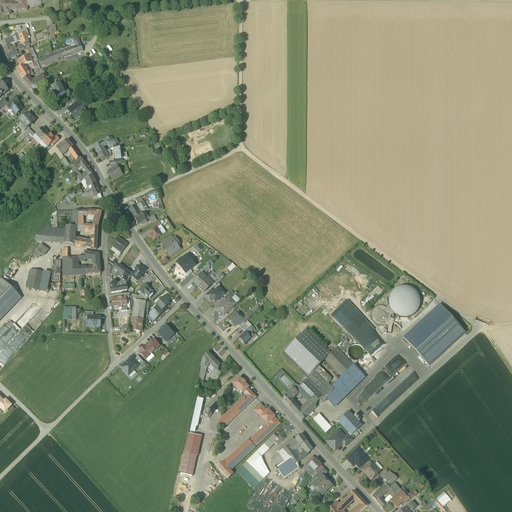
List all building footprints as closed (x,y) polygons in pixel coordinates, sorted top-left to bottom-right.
[(16,0),(16,3),(16,11),(27,11),(27,6),(27,0),(16,0)] [(2,2),(0,2),(0,14),(9,15),(10,10),(16,11),(16,3),(2,2)] [(19,36),(1,43),(3,48),(10,45),(14,44),(21,41),(20,40),(19,36)] [(10,45),(3,48),(5,55),(8,60),(18,55),(15,49),(12,50),(11,49),(10,45)] [(61,52),(63,58),(64,59),(83,52),(81,45),(76,47),(61,52)] [(61,51),(39,60),(42,67),(45,65),(63,58),(61,52),(61,51)] [(28,57),(18,62),(20,68),(25,66),(30,64),(33,63),(31,58),(30,56),(28,57)] [(85,58),(77,60),(80,67),(87,64),(85,58)] [(20,68),(16,70),(22,80),(28,77),(29,77),(29,76),(26,69),(25,66),(20,68)] [(35,85),(30,88),(33,91),(46,84),(54,80),(55,79),(54,77),(46,81),(40,71),(35,73),(39,79),(41,82),(35,85)] [(33,82),(28,77),(22,80),(30,88),(35,85),(33,82)] [(50,82),(46,84),(50,92),(53,91),(52,88),(52,89),(51,88),(57,85),(54,80),(50,82)] [(0,97),(1,97),(0,96),(3,94),(4,94),(8,90),(5,87),(6,86),(3,83),(3,84),(1,81),(0,81),(0,97)] [(76,83),(71,85),(75,93),(79,91),(77,86),(76,83)] [(57,85),(51,88),(52,89),(52,88),(53,91),(56,98),(65,94),(64,94),(60,85),(60,84),(57,85)] [(18,102),(15,98),(6,106),(6,107),(6,108),(6,109),(7,109),(7,110),(8,109),(9,109),(10,109),(15,115),(22,109),(17,103),(18,102)] [(75,105),(68,110),(74,118),(81,114),(83,117),(87,114),(79,103),(79,102),(75,105)] [(35,120),(28,112),(19,121),(26,128),(35,120)] [(48,134),(42,127),(36,134),(42,140),(48,134)] [(29,129),(22,135),(24,138),(26,137),(32,131),(29,129)] [(32,131),(26,137),(29,141),(35,135),(32,131)] [(48,134),(42,140),(48,146),(51,144),(55,139),(54,138),(49,133),(48,134)] [(59,140),(56,136),(54,138),(55,139),(51,144),(53,146),(59,140)] [(111,138),(105,139),(108,145),(111,149),(117,148),(111,138)] [(73,147),(67,140),(62,143),(61,144),(67,151),(69,150),(71,153),(75,150),(73,147)] [(101,143),(94,147),(98,154),(105,150),(103,147),(102,145),(101,143)] [(59,145),(56,148),(62,155),(67,151),(61,144),(59,145)] [(80,157),(75,150),(71,153),(76,160),(80,157)] [(105,150),(98,154),(102,161),(105,159),(106,161),(107,160),(107,159),(109,157),(105,150)] [(80,157),(72,165),(75,169),(81,164),(83,167),(86,165),(85,163),(80,157)] [(69,165),(64,158),(61,161),(65,167),(69,165)] [(83,167),(83,168),(86,173),(82,177),(84,179),(84,178),(91,172),(86,165),(83,167)] [(111,170),(108,172),(112,179),(121,174),(117,167),(111,170)] [(92,175),(85,179),(86,182),(86,183),(88,187),(95,183),(92,175)] [(100,194),(95,183),(88,187),(91,193),(87,194),(87,193),(82,195),(82,193),(77,194),(78,196),(81,195),(82,199),(100,194)] [(74,195),(71,191),(71,192),(67,195),(71,200),(76,197),(74,195)] [(136,206),(129,210),(134,218),(140,213),(136,206)] [(88,211),(73,211),(73,227),(76,227),(82,226),(82,225),(83,225),(82,215),(88,215),(88,211)] [(101,212),(88,211),(88,215),(88,216),(95,217),(93,226),(98,226),(101,212)] [(144,211),(141,213),(146,220),(149,218),(144,211)] [(146,220),(141,213),(140,213),(134,218),(138,225),(141,223),(142,224),(146,222),(146,220)] [(93,226),(86,225),(85,231),(92,232),(91,241),(97,242),(98,226),(93,226)] [(73,227),(66,226),(65,230),(64,243),(74,245),(75,238),(76,230),(76,227),(73,227)] [(53,228),(45,228),(36,237),(36,241),(64,243),(65,230),(57,229),(53,228)] [(154,229),(148,233),(151,238),(152,237),(154,240),(161,235),(156,228),(154,229)] [(91,242),(75,238),(74,245),(96,249),(97,242),(91,241),(91,242)] [(127,244),(119,238),(113,246),(113,247),(121,253),(127,244)] [(169,242),(164,245),(164,246),(168,252),(167,253),(169,256),(180,250),(173,239),(169,242)] [(47,249),(40,245),(35,251),(42,255),(47,249)] [(195,266),(186,256),(177,264),(186,274),(195,266)] [(77,257),(67,258),(67,276),(78,275),(78,267),(77,257)] [(94,259),(93,263),(93,268),(86,269),(87,275),(100,274),(99,259),(94,259)] [(228,260),(223,265),(231,272),(236,267),(228,260)] [(115,269),(108,264),(108,265),(106,277),(110,278),(113,275),(116,278),(117,276),(119,273),(118,272),(117,274),(113,271),(115,269)] [(126,271),(118,265),(115,269),(113,271),(117,274),(118,272),(119,273),(117,276),(121,279),(122,277),(123,276),(126,271)] [(206,266),(201,271),(204,274),(209,269),(206,266)] [(84,267),(78,267),(78,275),(87,275),(86,269),(84,269),(84,267)] [(141,269),(138,267),(135,271),(136,271),(134,273),(133,272),(131,275),(130,276),(137,281),(141,276),(143,273),(144,271),(141,269)] [(43,273),(31,270),(26,288),(39,291),(43,273)] [(131,275),(126,271),(123,276),(122,277),(123,278),(119,285),(114,281),(110,286),(111,293),(127,291),(126,284),(129,280),(128,280),(128,279),(130,276),(131,275)] [(43,273),(39,291),(47,293),(50,274),(43,273)] [(202,274),(193,282),(198,287),(199,287),(207,280),(202,274)] [(141,276),(137,281),(135,283),(137,285),(144,278),(141,276)] [(218,277),(212,282),(216,285),(221,280),(218,277)] [(0,279),(0,316),(19,297),(0,279)] [(207,280),(199,287),(204,292),(212,284),(207,279),(207,280)] [(412,316),(415,314),(418,311),(420,307),(421,303),(421,299),(420,295),(418,292),(415,288),(412,286),(408,285),(404,284),(400,284),(396,286),(393,288),(390,291),(388,295),(387,299),(387,303),(388,306),(390,310),(393,313),(393,314),(396,316),(400,317),(404,318),(408,317),(412,316)] [(149,290),(144,285),(139,291),(144,295),(149,290)] [(215,303),(224,295),(218,288),(214,292),(209,296),(212,299),(215,303)] [(144,295),(143,296),(147,299),(148,298),(150,299),(153,295),(152,294),(154,292),(150,289),(149,290),(144,295)] [(212,290),(205,295),(210,301),(212,299),(209,296),(214,292),(212,290)] [(231,292),(224,299),(226,301),(229,298),(231,299),(235,295),(231,292)] [(122,298),(112,299),(113,309),(121,309),(121,312),(127,311),(128,300),(126,300),(126,297),(122,298)] [(163,298),(156,305),(157,307),(161,311),(169,304),(167,302),(163,298)] [(231,299),(229,298),(226,301),(218,309),(224,315),(236,304),(231,299)] [(140,301),(135,300),(132,319),(142,321),(145,302),(140,301)] [(439,305),(403,338),(429,366),(464,333),(439,305)] [(157,307),(150,314),(151,314),(155,319),(155,320),(163,312),(161,311),(157,307)] [(382,326),(385,325),(387,323),(389,321),(390,318),(390,316),(390,315),(389,312),(387,310),(385,308),(382,307),(379,307),(377,308),(374,309),(372,312),(371,315),(371,317),(372,320),(374,323),(376,324),(379,325),(382,326)] [(238,316),(235,313),(228,320),(234,327),(237,324),(242,320),(238,316)] [(93,317),(88,317),(88,326),(100,326),(100,317),(93,317)] [(142,321),(132,319),(130,330),(141,332),(142,321)] [(167,329),(173,335),(176,332),(170,326),(167,329)] [(158,334),(166,342),(173,335),(167,329),(165,327),(158,334)] [(330,353),(306,329),(284,352),(308,375),(330,353)] [(245,332),(239,338),(244,344),(250,338),(248,335),(245,332)] [(138,352),(145,360),(160,347),(154,340),(152,343),(151,342),(147,346),(148,346),(146,348),(145,347),(138,352)] [(363,356),(364,353),(363,350),(362,347),(359,345),(356,345),(353,345),(350,347),(348,350),(348,353),(348,356),(350,359),(353,360),(356,361),(359,360),(362,359),(363,356)] [(353,367),(335,349),(325,360),(342,378),(350,370),(353,367)] [(220,365),(209,353),(203,358),(207,361),(211,366),(214,368),(217,370),(220,365)] [(138,356),(134,360),(140,366),(144,363),(138,356)] [(121,367),(128,376),(139,366),(134,360),(132,357),(121,367)] [(372,363),(369,359),(363,365),(366,369),(369,367),(368,366),(372,363)] [(365,378),(354,366),(353,367),(354,369),(351,372),(350,370),(342,378),(332,387),(332,388),(333,390),(333,391),(332,393),(331,395),(327,400),(335,408),(365,378)] [(214,368),(210,379),(217,381),(220,371),(217,370),(214,368)] [(299,387),(295,391),(297,393),(299,391),(309,401),(315,404),(320,400),(322,402),(324,402),(331,395),(332,393),(333,391),(333,390),(332,388),(315,371),(299,387)] [(242,380),(239,378),(233,383),(236,386),(235,387),(242,394),(243,393),(248,389),(249,388),(244,383),(245,382),(243,380),(242,380)] [(293,388),(282,399),(290,407),(293,403),(291,400),(298,393),(297,393),(295,391),(293,388)] [(246,395),(233,407),(239,412),(254,398),(249,392),(246,395)] [(0,398),(0,408),(5,413),(11,406),(6,400),(4,402),(0,398)] [(204,400),(198,399),(190,432),(196,433),(204,400)] [(300,409),(296,413),(302,421),(316,407),(315,404),(309,401),(300,409)] [(300,409),(293,403),(290,407),(296,413),(300,409)] [(266,411),(260,404),(255,409),(261,416),(266,411)] [(233,407),(221,419),(226,424),(239,412),(233,407)] [(261,416),(260,416),(267,424),(274,417),(268,409),(266,411),(261,416)] [(348,411),(337,422),(351,436),(362,426),(352,415),(350,413),(348,411)] [(314,420),(325,433),(331,428),(319,415),(314,420)] [(274,417),(267,423),(269,424),(250,441),(255,447),(280,424),(274,417)] [(226,424),(221,419),(217,422),(223,429),(224,428),(223,427),(226,424)] [(338,431),(333,435),(332,435),(331,436),(331,438),(327,442),(335,450),(342,443),(347,439),(350,442),(352,440),(348,436),(345,438),(338,431)] [(201,436),(189,433),(184,453),(196,456),(201,436)] [(277,437),(274,434),(242,466),(259,483),(269,473),(262,463),(261,457),(275,443),(277,445),(281,442),(277,437)] [(301,434),(295,439),(296,441),(300,446),(300,445),(306,441),(301,434)] [(288,441),(281,446),(283,449),(289,446),(291,444),(295,441),(293,438),(288,441)] [(249,441),(236,452),(242,459),(255,447),(250,441),(249,441)] [(295,441),(291,444),(295,449),(300,446),(296,441),(295,441)] [(306,441),(300,445),(303,449),(300,451),(305,457),(308,454),(312,449),(306,441)] [(281,446),(277,450),(279,453),(270,459),(277,470),(281,476),(284,479),(299,469),(297,464),(297,463),(294,465),(283,449),(281,446)] [(292,451),(289,446),(283,449),(294,465),(297,463),(300,461),(292,451)] [(300,451),(298,453),(296,451),(295,449),(292,451),(300,461),(305,457),(300,451)] [(368,460),(358,449),(347,459),(352,465),(354,463),(359,468),(368,460)] [(236,452),(224,464),(230,471),(242,459),(236,452)] [(196,456),(184,453),(180,474),(192,476),(196,456)] [(321,466),(315,459),(311,463),(308,465),(309,466),(315,472),(321,466)] [(370,462),(362,469),(365,473),(373,465),(370,462)] [(224,464),(223,463),(217,468),(228,480),(233,474),(230,471),(224,464)] [(365,473),(364,473),(371,480),(380,472),(373,465),(365,473)] [(242,466),(236,471),(254,489),(259,483),(242,466)] [(322,469),(315,476),(318,479),(321,476),(322,477),(327,473),(322,469)] [(385,471),(379,477),(382,480),(383,479),(388,474),(385,471)] [(388,474),(383,479),(386,481),(392,474),(389,472),(388,474)] [(392,474),(386,481),(387,482),(392,487),(395,484),(396,478),(392,474)] [(322,477),(321,476),(318,479),(312,485),(312,486),(313,484),(318,489),(317,490),(322,494),(321,495),(331,486),(322,477)] [(392,487),(387,482),(383,486),(387,491),(391,496),(392,497),(397,493),(392,487)] [(400,490),(395,484),(392,487),(397,493),(400,491),(400,490)] [(383,486),(372,497),(379,505),(383,502),(380,499),(386,493),(387,491),(383,486)] [(362,501),(353,491),(344,500),(348,505),(354,499),(359,504),(362,501)] [(400,491),(397,493),(392,497),(393,498),(390,501),(394,505),(394,504),(396,507),(404,501),(407,499),(407,498),(400,491)] [(444,505),(451,500),(444,492),(436,499),(435,498),(427,505),(429,508),(435,502),(443,511),(445,511),(448,510),(444,505)] [(300,499),(296,495),(292,499),(293,500),(290,502),(293,506),(300,499)] [(339,505),(339,506),(343,510),(348,506),(348,505),(344,500),(339,505)] [(383,502),(379,505),(382,508),(384,506),(385,507),(388,503),(386,501),(385,500),(383,502)] [(336,501),(332,503),(331,502),(324,508),(327,511),(339,506),(339,505),(336,501)] [(360,505),(351,511),(359,511),(367,506),(362,501),(359,504),(360,505)] [(412,502),(407,507),(410,511),(411,511),(416,507),(412,502)]
